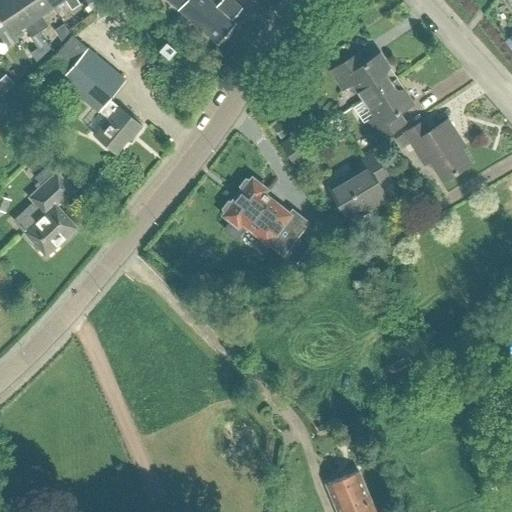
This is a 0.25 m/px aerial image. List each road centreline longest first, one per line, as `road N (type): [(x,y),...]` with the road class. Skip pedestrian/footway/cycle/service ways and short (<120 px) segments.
road 1 (tertiary): [(0,378),(164,194),(302,0)]
road 2 (residential): [(511,105),(416,0)]
road 3 (residential): [(404,224),(511,162)]
